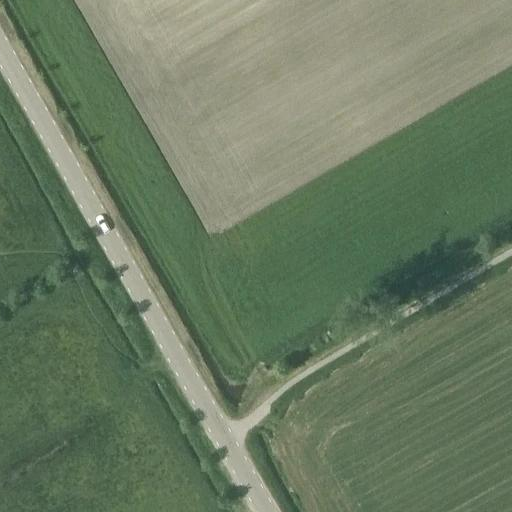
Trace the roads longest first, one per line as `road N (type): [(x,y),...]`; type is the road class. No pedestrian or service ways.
road 1 (tertiary): [(223,436),(0,46)]
road 2 (track): [(511,241),(278,382),(258,413)]
